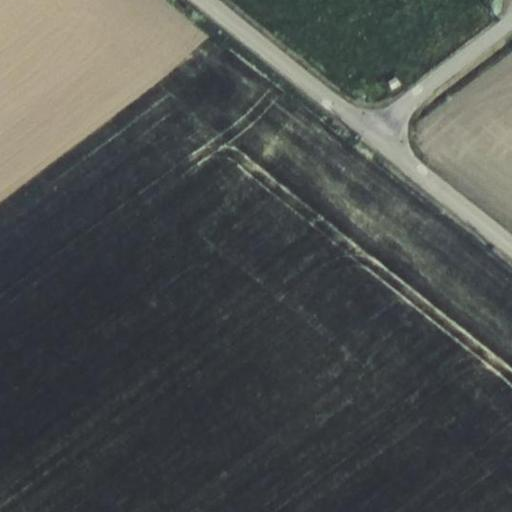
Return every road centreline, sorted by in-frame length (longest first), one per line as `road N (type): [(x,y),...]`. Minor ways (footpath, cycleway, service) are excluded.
road 1 (residential): [(370,133),(204,0)]
road 2 (residential): [(511,247),(370,133)]
road 3 (residential): [(370,133),(511,22)]
